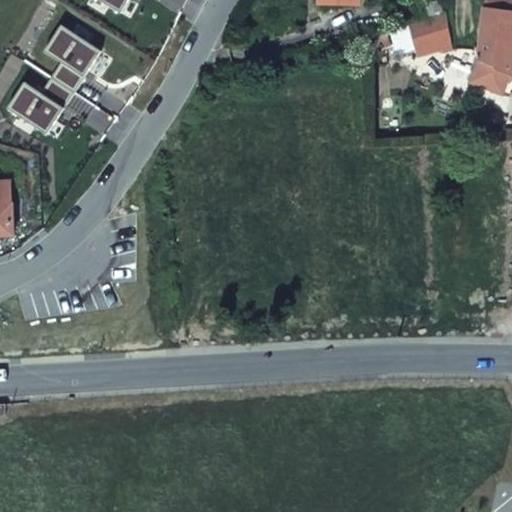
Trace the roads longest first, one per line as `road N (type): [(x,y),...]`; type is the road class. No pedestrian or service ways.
road 1 (unclassified): [(511,360),(0,377)]
road 2 (residential): [(225,0),(83,220),(37,260),(0,278)]
road 3 (unknown): [(187,370),(164,101)]
road 4 (unknown): [(319,366),(306,104)]
